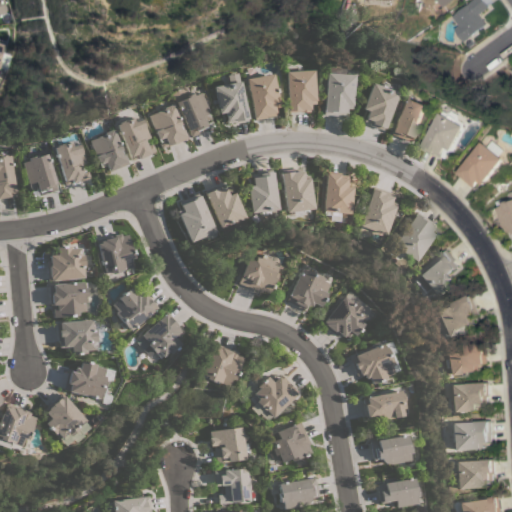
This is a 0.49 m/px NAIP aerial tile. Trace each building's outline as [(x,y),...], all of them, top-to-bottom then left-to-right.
[(453,30),(459,26),(451,17),(472,0),(483,0),(488,6),(478,14),(483,20),(482,21),(485,24),(467,38),(466,37),(461,41),(453,30)] [(326,72),(326,67),(343,69),(343,74),(352,74),(349,108),(343,108),(342,116),(323,114),(323,112),(321,112),(324,72),(326,72)] [(311,69),(313,103),(307,103),(308,111),(299,112),(299,111),(287,112),(287,110),(286,110),(284,71),(311,69)] [(271,73),(278,106),(272,107),(273,115),(254,119),(253,118),(252,118),(245,78),(271,73)] [(216,103),(212,104),(211,100),(215,99),(212,86),(239,81),(247,120),(232,123),(232,121),(226,123),(223,112),(218,113),(216,103)] [(370,82),(379,86),(380,84),(388,87),(387,89),(395,92),(381,130),(367,125),(368,123),(361,120),(365,110),(360,108),(370,82)] [(190,136),(187,129),(186,130),(174,101),(185,96),(185,95),(192,92),(193,95),(199,92),(210,118),(204,121),(207,128),(190,136)] [(429,104),(417,136),(411,134),(408,141),(390,134),(391,131),(390,131),(404,95),(429,104)] [(167,146),(166,145),(160,148),(158,143),(165,140),(164,139),(158,142),(147,115),(162,108),(162,107),(169,104),(169,106),(172,105),(177,117),(180,124),(178,125),(180,129),(182,129),(186,138),(167,146)] [(451,117),(452,114),(459,118),(458,121),(467,126),(453,150),(447,147),(444,152),(446,153),(443,157),(437,153),(436,155),(424,148),(425,146),(424,146),(443,112),(451,117)] [(130,160),(115,124),(118,123),(117,122),(124,119),(125,120),(132,117),(134,120),(141,117),(144,126),(143,126),(148,137),(143,139),(146,145),(151,143),(154,150),(130,160)] [(125,161),(126,164),(108,171),(105,164),(99,167),(88,140),(104,133),(103,132),(110,129),(111,130),(112,129),(125,161)] [(77,181),(77,182),(71,184),(70,182),(64,184),(62,180),(63,180),(53,147),(55,146),(55,145),(61,143),(61,144),(70,141),(71,144),(78,142),(84,163),(79,164),(81,173),(87,171),(89,177),(77,181)] [(484,142),(505,159),(483,185),(479,181),(474,187),(458,174),(460,173),(459,172),(484,142)] [(38,195),(35,186),(28,189),(20,162),(27,160),(27,157),(34,155),(34,157),(45,153),(55,182),(54,182),(56,189),(38,195)] [(15,195),(0,197),(0,154),(5,154),(5,155),(8,155),(15,195)] [(278,173),(279,173),(278,170),(299,168),(300,175),(306,175),(310,208),(283,212),(278,173)] [(275,209),(266,210),(266,212),(259,213),(258,211),(248,212),(244,185),(250,185),(249,176),(258,175),(258,172),(268,171),(270,171),(275,209)] [(347,213),(337,212),(337,215),(329,214),(329,212),(320,211),(324,172),(337,174),(345,175),(345,178),(344,177),(343,186),(349,187),(347,213)] [(370,188),(371,189),(372,186),(390,193),(386,204),(392,206),(382,235),(356,225),(370,188)] [(217,228),(202,193),(214,187),(216,190),(222,187),(226,195),(231,192),(242,217),(217,228)] [(212,231),(187,241),(176,214),(176,213),(175,210),(179,208),(177,204),(190,199),(190,198),(197,195),(212,231)] [(495,208),(503,205),(502,202),(507,200),(508,202),(511,200),(511,232),(508,231),(505,230),(503,228),(495,208)] [(413,213),(414,213),(415,212),(431,223),(427,230),(431,233),(412,260),(391,245),(413,213)] [(95,239),(119,233),(120,236),(126,234),(132,257),(129,258),(131,266),(116,270),(116,271),(109,273),(109,274),(104,276),(95,239)] [(46,280),(45,261),(48,260),(48,255),(51,255),(50,251),(55,250),(55,246),(69,245),(69,247),(78,247),(78,248),(80,248),(81,255),(82,254),(83,266),(81,266),(82,277),(46,280)] [(417,274),(446,250),(447,251),(448,250),(457,260),(456,261),(460,267),(458,269),(457,268),(451,273),(455,278),(434,296),(417,274)] [(237,283),(240,275),(239,275),(245,258),(252,261),(255,254),(261,256),(262,254),(269,257),(268,259),(276,262),(272,271),(275,272),(267,292),(260,290),(259,292),(237,283)] [(284,301),(300,268),(304,270),(304,269),(305,270),(306,266),(313,269),(311,272),(322,277),(320,280),(327,283),(323,292),(324,292),(318,306),(311,302),(309,306),(305,304),(302,309),(284,301)] [(52,317),(51,309),(56,308),(55,304),(49,304),(47,285),(51,285),(51,284),(81,281),(81,282),(84,282),(85,295),(83,295),(84,302),(83,302),(84,310),(76,311),(77,315),(52,317)] [(128,288),(132,294),(135,291),(139,296),(144,292),(156,307),(128,330),(125,326),(121,329),(117,323),(119,321),(112,312),(114,310),(109,305),(117,299),(116,297),(128,288)] [(442,328),(435,331),(428,315),(434,313),(434,311),(470,295),(470,296),(473,295),(481,314),(474,317),(476,322),(445,336),(442,328)] [(320,324),(322,322),(321,321),(342,296),(350,302),(351,301),(360,309),(358,311),(359,312),(358,312),(361,315),(362,314),(364,316),(359,322),(361,324),(352,335),(346,330),(341,336),(337,333),(335,336),(320,324)] [(165,312),(181,331),(177,335),(180,338),(176,341),(178,344),(167,353),(165,351),(157,357),(152,351),(146,356),(140,349),(146,343),(138,335),(165,312)] [(55,322),(90,318),(91,330),(93,330),(94,341),(93,341),(94,347),(92,347),(92,349),(84,350),(84,352),(70,354),(69,350),(64,351),(63,346),(58,347),(57,341),(55,322)] [(231,379),(228,378),(225,386),(215,381),(214,383),(205,379),(205,380),(198,377),(199,374),(197,374),(211,342),(235,352),(234,355),(240,357),(231,379)] [(483,342),(483,343),(485,343),(488,363),(480,364),(481,370),(447,375),(446,367),(444,368),(443,360),(446,359),(444,348),(483,342)] [(347,358),(381,343),(383,348),(387,346),(389,352),(385,354),(390,364),(388,365),(391,373),(382,376),(383,377),(369,383),(366,377),(363,378),(361,373),(355,375),(347,358)] [(60,389),(65,369),(72,371),(73,367),(76,368),(78,360),(93,364),(93,365),(102,367),(100,375),(102,376),(99,387),(103,388),(101,395),(98,394),(98,395),(97,394),(95,399),(60,389)] [(265,420),(258,412),(255,415),(248,407),(252,404),(247,399),(252,394),(250,393),(256,388),(255,386),(265,376),(268,379),(272,375),(275,378),(279,375),(283,379),(284,378),(297,392),(292,396),(270,417),(269,415),(265,420)] [(451,411),(450,396),(443,396),(443,386),(449,386),(449,384),(487,382),(487,383),(489,383),(490,396),(488,396),(488,403),(478,404),(478,410),(451,411)] [(362,404),(365,403),(364,397),(398,390),(398,393),(399,392),(401,399),(400,399),(402,408),(398,408),(400,415),(380,420),(378,414),(365,417),(362,404)] [(59,393),(82,420),(81,421),(86,427),(79,433),(80,435),(72,442),(69,439),(62,445),(55,438),(57,437),(53,432),(51,434),(41,423),(47,418),(40,410),(59,393)] [(24,439),(21,438),(18,446),(16,445),(15,448),(6,445),(5,448),(0,446),(0,411),(3,403),(21,410),(21,409),(28,412),(27,415),(33,417),(24,439)] [(452,450),(450,423),(492,420),(493,441),(485,442),(486,448),(452,450)] [(308,443),(306,444),(309,452),(290,460),(289,457),(280,461),(276,454),(274,455),(270,447),(273,446),(270,441),(277,438),(274,431),(291,424),(292,425),(299,421),(308,443)] [(212,445),(210,445),(208,437),(210,436),(209,432),(241,426),(242,432),(248,436),(242,441),(243,443),(247,442),(248,451),(244,452),(245,458),(215,463),(212,445)] [(371,460),(368,441),(404,435),(405,444),(407,444),(409,452),(406,453),(407,460),(388,464),(387,463),(385,463),(383,463),(381,461),(379,459),(371,460)] [(456,488),(456,478),(453,478),(452,470),(455,470),(454,461),(492,459),(494,459),(495,473),(493,473),(494,481),(491,481),(491,480),(489,480),(483,480),(483,487),(456,488)] [(213,470),(240,468),(240,472),(245,471),(246,477),(252,481),(248,486),(248,489),(247,489),(248,499),(229,502),(217,504),(216,494),(223,493),(222,484),(214,485),(213,470)] [(282,508),(281,501),(278,501),(277,493),(279,493),(277,483),(313,477),(317,496),(308,498),(308,500),(306,503),(302,505),(282,508)] [(411,478),(413,487),(414,487),(415,495),(413,495),(414,503),(394,507),(392,499),(387,500),(387,502),(378,503),(374,484),(411,478)] [(110,511),(110,500),(147,495),(149,511),(110,511)] [(459,511),(458,502),(497,496),(497,497),(498,496),(500,508),(501,508),(501,511),(459,511)]
